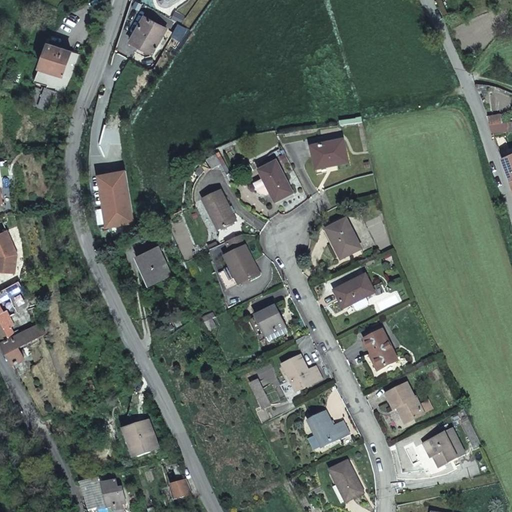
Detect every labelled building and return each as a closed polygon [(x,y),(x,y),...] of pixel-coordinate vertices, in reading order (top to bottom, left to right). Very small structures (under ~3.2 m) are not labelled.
[(185,17),(176,12),(173,18),(182,23),(185,17)] [(167,28),(145,16),(131,41),(153,52),(167,28)] [(82,53),(50,42),(36,80),(46,84),(51,70),(73,78),(82,53)] [(31,104),(49,110),(56,90),(44,85),(42,88),(37,86),(31,104)] [(489,124),(500,124),(499,114),(487,116),(489,124)] [(504,123),(500,124),(489,124),(492,132),(508,131),(504,123)] [(355,139),(323,145),(327,165),(349,161),(349,164),(360,162),(355,139)] [(230,158),(227,151),(219,154),(222,162),(231,158),(230,158)] [(511,152),(501,156),(509,179),(511,178),(511,152)] [(284,159),(267,168),(271,176),(262,180),(265,188),(268,191),(273,191),(277,189),(282,201),(299,192),(284,159)] [(130,224),(124,173),(102,175),(108,227),(130,224)] [(108,227),(102,175),(96,176),(102,227),(108,227)] [(226,186),(209,195),(225,228),(242,219),(226,186)] [(370,248),(355,217),(338,226),(347,245),(345,247),(350,258),(370,248)] [(18,253),(7,230),(0,232),(0,270),(15,272),(18,253)] [(246,232),(233,239),(238,250),(231,254),(238,266),(246,281),(266,271),(246,232)] [(160,248),(140,259),(155,284),(174,274),(160,248)] [(229,271),(238,286),(246,281),(238,266),(229,271)] [(373,274),(342,289),(351,307),(382,291),(373,274)] [(0,301),(22,289),(18,282),(17,282),(0,291),(0,337),(2,341),(16,334),(10,325),(15,322),(7,309),(4,311),(0,303),(0,301)] [(28,288),(23,291),(31,305),(35,301),(28,288)] [(283,305),(264,315),(265,317),(274,335),(276,340),(295,330),(283,305)] [(274,335),(265,317),(259,320),(268,338),(274,335)] [(26,329),(33,326),(30,320),(24,324),(26,329)] [(26,329),(16,334),(2,341),(14,363),(25,357),(20,345),(47,333),(41,322),(33,326),(26,329)] [(391,329),(372,338),(386,368),(405,359),(391,329)] [(291,364),(304,390),(330,377),(324,366),(316,369),(309,355),(291,364)] [(267,380),(260,383),(271,407),(278,404),(267,380)] [(412,383),(392,392),(400,408),(406,406),(414,421),(429,414),(421,397),(420,398),(412,383)] [(334,409),(316,418),(328,444),(346,436),(346,438),(355,433),(348,419),(341,422),(334,409)] [(152,422),(127,429),(131,440),(134,440),(138,456),(160,450),(152,422)] [(455,427),(428,441),(435,456),(437,455),(442,466),(468,452),(455,427)] [(354,459),(336,468),(343,482),(351,499),(369,491),(354,459)] [(88,479),(78,481),(85,509),(94,507),(89,485),(88,479)] [(114,479),(101,482),(105,505),(110,504),(111,507),(119,505),(114,479)] [(193,496),(190,481),(172,486),(176,500),(193,496)] [(101,482),(89,485),(94,507),(105,505),(101,482)] [(347,501),(351,499),(343,482),(339,485),(347,501)]
